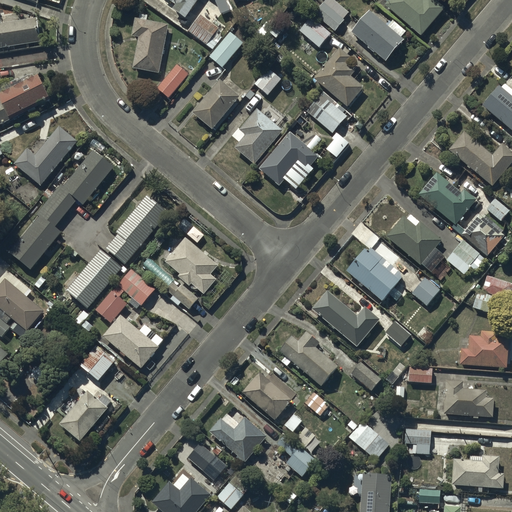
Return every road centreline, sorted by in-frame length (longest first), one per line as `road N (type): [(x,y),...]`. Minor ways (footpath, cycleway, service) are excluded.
road 1 (residential): [(289,259),(98,95),(81,44),(90,0)]
road 2 (residential): [(289,259),(511,0)]
road 3 (residential): [(128,453),(289,259)]
